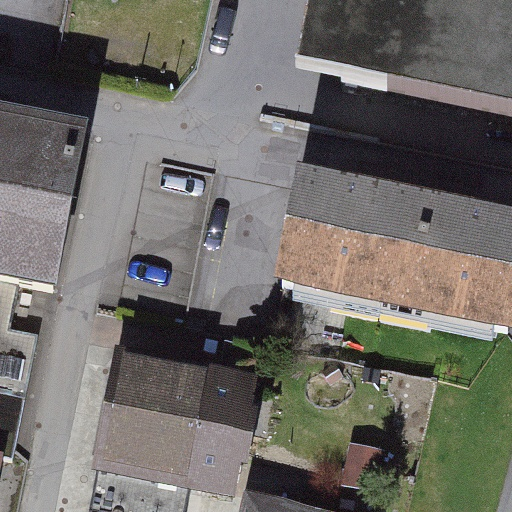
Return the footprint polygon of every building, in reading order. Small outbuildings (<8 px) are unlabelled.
[(511,0),(336,0),(318,86),(511,126),(511,0)] [(112,146),(0,126),(0,298),(83,313),(112,146)] [(511,235),(319,194),(293,313),(511,359),(511,235)] [(26,325),(0,320),(0,406),(11,408),(26,325)] [(274,404),(139,378),(113,511),(201,511),(204,496),(254,505),(274,404)] [(0,511),(6,511),(14,471),(0,468),(0,511)]
